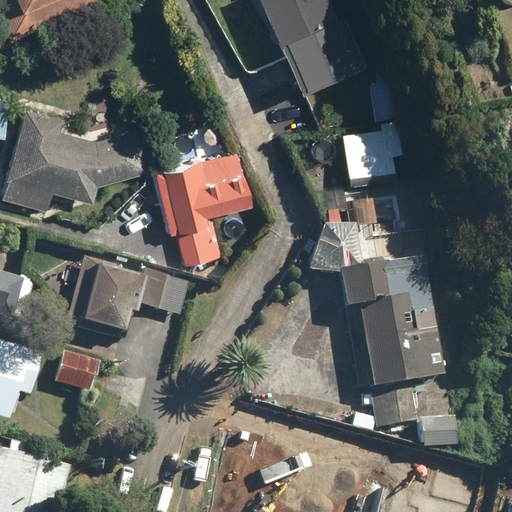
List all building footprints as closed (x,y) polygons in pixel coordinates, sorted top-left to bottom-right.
[(0,0),(0,29),(6,43),(103,0),(0,0)] [(315,0),(247,0),(270,52),(278,48),(297,91),(346,70),(315,0)] [(383,81),(364,80),(363,119),(381,120),(383,81)] [(57,120),(19,109),(0,174),(0,201),(39,212),(44,194),(86,205),(90,187),(143,174),(131,131),(88,143),(53,133),(57,120)] [(393,130),(336,137),(343,189),(388,183),(385,157),(396,156),(393,130)] [(232,155),(147,174),(161,235),(172,233),(179,266),(215,258),(205,215),(244,207),(232,155)] [(369,426),(412,421),(413,439),(441,436),(440,425),(453,424),(445,347),(429,349),(420,257),(396,259),(390,201),(342,206),(343,220),(315,223),(295,280),(329,277),(333,308),(344,307),(352,387),(365,385),(369,426)] [(0,249),(0,300),(14,254),(0,249)] [(77,256),(73,275),(48,269),(43,288),(68,294),(61,321),(115,334),(119,316),(125,317),(128,305),(174,317),(183,282),(77,256)] [(0,421),(1,422),(8,394),(20,397),(32,351),(0,342),(0,421)] [(96,360),(56,352),(48,388),(89,396),(96,360)] [(286,411),(232,402),(227,431),(281,441),(286,411)] [(16,458),(20,442),(5,439),(2,451),(0,450),(0,511),(59,511),(65,491),(59,489),(64,470),(16,458)] [(362,511),(369,485),(266,459),(258,491),(263,493),(258,511),(362,511)]
